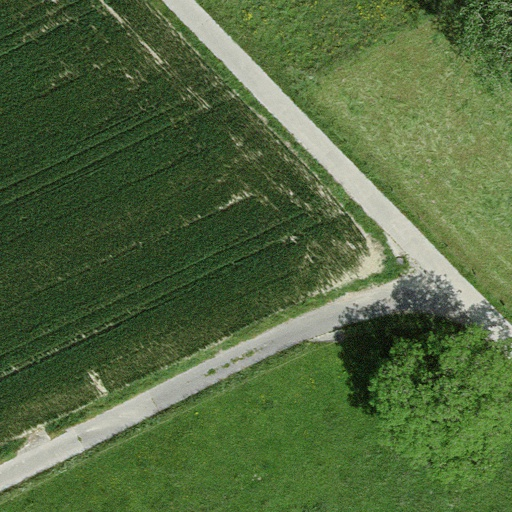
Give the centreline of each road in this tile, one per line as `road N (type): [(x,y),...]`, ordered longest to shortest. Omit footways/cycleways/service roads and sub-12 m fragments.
road 1 (track): [(0,468),(309,320),(449,280)]
road 2 (track): [(177,0),(511,345)]
